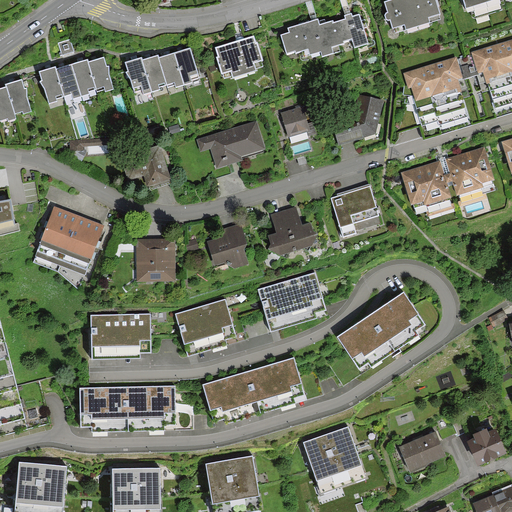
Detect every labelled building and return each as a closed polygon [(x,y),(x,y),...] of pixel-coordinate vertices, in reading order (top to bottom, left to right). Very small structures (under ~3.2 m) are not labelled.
[(440,18),(433,0),(395,0),(386,3),(396,32),(440,18)] [(464,0),(469,13),(505,2),(503,0),(464,0)] [(333,21),(324,23),(332,47),(345,43),(344,42),(353,39),(355,47),(367,43),(359,15),(352,17),(352,14),(345,16),(346,19),(333,23),(333,21)] [(288,33),(281,35),(286,53),(295,50),(296,52),(308,48),(310,54),(320,51),(322,56),(333,52),(332,47),(324,23),(319,25),(317,19),(287,29),(288,33)] [(219,56),(217,56),(221,72),(231,69),(233,77),(256,70),(254,63),(263,60),(258,44),(255,45),(253,38),(217,48),(219,56)] [(511,41),(472,54),(484,92),(490,90),(497,115),(511,110),(511,41)] [(189,49),(174,53),(184,84),(192,82),(189,75),(197,73),(189,49)] [(184,84),(174,53),(158,58),(166,83),(167,86),(175,83),(176,87),(184,84)] [(166,83),(158,58),(157,55),(142,60),(152,93),(159,91),(158,86),(166,83)] [(104,57),(89,62),(97,89),(105,87),(106,92),(114,89),(109,74),(109,66),(107,66),(104,57)] [(152,93),(142,60),(141,58),(125,62),(129,72),(127,74),(131,80),(134,91),(142,89),(144,95),(152,93)] [(456,59),(406,74),(422,127),(440,121),(443,133),(470,124),(461,98),(467,97),(456,59)] [(88,60),(72,65),(82,97),(90,94),(89,92),(97,89),(89,62),(88,60)] [(72,65),(56,70),(64,95),(65,97),(72,95),(74,99),(82,97),(72,65)] [(55,67),(39,72),(42,81),(41,83),(45,89),(49,104),(58,101),(56,97),(64,95),(56,70),(55,67)] [(6,85),(7,87),(15,114),(23,112),(24,115),(32,113),(27,97),(27,89),(25,88),(22,80),(6,85)] [(7,87),(0,89),(0,121),(0,122),(8,120),(8,122),(17,119),(15,114),(7,87)] [(360,97),(356,117),(334,124),(340,143),(374,133),(381,101),(360,97)] [(301,108),(283,113),(289,134),(307,129),(301,108)] [(256,123),(199,140),(202,149),(212,145),(218,166),(240,159),(239,155),(263,148),(256,123)] [(310,144),(293,146),(294,154),(311,152),(310,144)] [(167,178),(158,148),(124,158),(130,178),(145,173),(148,184),(167,178)] [(494,189),(482,151),(405,174),(416,212),(429,208),(430,213),(483,197),(482,192),(494,189)] [(369,186),(331,198),(344,237),(356,233),(352,223),(378,215),(369,186)] [(0,239),(17,236),(11,201),(0,203),(0,239)] [(277,235),(269,237),(271,245),(269,250),(282,256),(312,247),(319,236),(314,233),(312,224),(303,227),(297,207),(271,215),(277,235)] [(104,229),(55,208),(34,258),(83,279),(104,229)] [(218,240),(209,243),(215,263),(225,261),(236,265),(246,262),(243,250),(245,243),(240,228),(222,233),(224,239),(218,240)] [(172,241),(137,242),(138,280),(173,279),(172,241)] [(315,274),(259,290),(268,325),(316,311),(314,304),(323,302),(315,274)] [(404,294),(339,337),(360,368),(424,325),(404,294)] [(225,300),(176,315),(186,348),(226,336),(225,331),(233,328),(225,300)] [(150,316),(91,316),(91,353),(139,353),(139,349),(150,349),(150,316)] [(0,326),(0,433),(25,427),(0,326)] [(293,360),(203,385),(212,414),(301,388),(293,360)] [(174,388),(82,390),(83,420),(174,418),(174,388)] [(348,430),(303,446),(322,498),(367,482),(348,430)] [(476,439),(470,442),(479,463),(504,453),(495,432),(487,435),(486,432),(475,436),(476,439)] [(435,433),(401,448),(411,470),(444,455),(435,433)] [(252,456),(206,464),(214,511),(245,511),(262,509),(252,456)] [(61,511),(66,467),(20,464),(16,511),(61,511)] [(159,511),(159,470),(114,471),(114,511),(159,511)] [(505,511),(511,509),(511,491),(511,490),(493,497),(499,511),(505,511)] [(499,511),(493,497),(476,504),(478,511),(499,511)]
